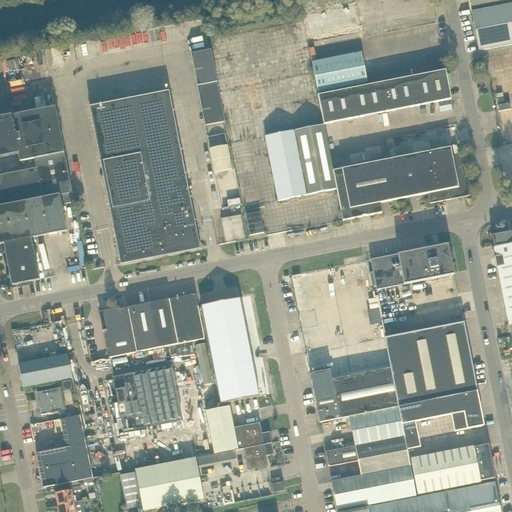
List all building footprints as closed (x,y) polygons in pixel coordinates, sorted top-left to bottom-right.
[(360,0),(350,2),(354,23),(364,21),(360,0)] [(370,0),(362,0),(360,0),(364,21),(374,19),(370,0)] [(380,0),(370,0),(374,19),(384,17),(380,0)] [(390,0),(380,0),(384,17),(393,15),(390,0)] [(400,0),(390,0),(393,15),(403,13),(400,0)] [(410,0),(400,0),(403,13),(413,11),(410,0)] [(420,0),(410,0),(413,11),(423,9),(420,0)] [(511,0),(468,0),(471,12),(511,4),(511,0)] [(350,2),(341,4),(345,25),(354,23),(350,2)] [(341,4),(331,6),(335,27),(345,25),(341,4)] [(478,51),(511,44),(511,4),(471,12),(478,51)] [(331,6),(321,8),(325,28),(335,27),(331,6)] [(321,8),(312,10),(316,30),(325,28),(321,8)] [(312,10),(302,12),(306,32),(316,30),(312,10)] [(198,86),(217,82),(211,50),(192,54),(198,86)] [(318,93),(367,83),(361,53),(312,63),(318,93)] [(21,59),(24,71),(30,70),(26,58),(21,59)] [(445,70),(429,74),(435,103),(451,100),(445,70)] [(11,94),(23,93),(22,83),(18,84),(17,74),(9,75),(11,94)] [(429,74),(413,77),(418,106),(435,103),(429,74)] [(413,77),(397,80),(403,109),(418,106),(413,77)] [(397,80),(381,83),(387,113),(403,109),(397,80)] [(217,82),(198,86),(205,125),(206,126),(225,122),(217,82)] [(381,83),(365,86),(371,116),(387,113),(381,83)] [(365,86),(350,89),(355,119),(371,116),(365,86)] [(350,89),(334,92),(340,122),(355,119),(350,89)] [(196,227),(184,166),(169,91),(90,107),(113,225),(121,265),(200,249),(196,227)] [(334,92),(318,96),(324,125),(340,122),(334,92)] [(20,162),(64,153),(55,107),(0,117),(0,157),(18,154),(20,162)] [(278,201),(336,190),(337,190),(333,171),(324,125),(265,137),(278,201)] [(451,148),(392,159),(400,200),(428,194),(430,204),(451,200),(450,199),(454,198),(454,199),(470,196),(462,156),(452,158),(451,148)] [(62,205),(74,202),(64,153),(35,159),(37,169),(0,175),(0,244),(4,244),(12,285),(40,280),(32,238),(67,231),(63,210),(65,209),(64,206),(62,206),(62,205)] [(400,200),(392,159),(333,171),(337,190),(343,221),(362,217),(362,216),(366,215),(366,216),(382,213),(380,204),(400,200)] [(264,233),(261,215),(260,212),(246,215),(250,236),(264,233)] [(511,232),(493,236),(495,247),(493,247),(508,325),(511,324),(511,232)] [(454,275),(453,274),(448,245),(371,260),(376,284),(377,290),(406,284),(454,275)] [(370,285),(362,251),(345,255),(351,279),(356,278),(359,288),(370,285)] [(295,273),(297,284),(313,280),(311,269),(295,273)] [(319,271),(314,273),(319,288),(324,286),(319,271)] [(184,344),(205,340),(196,295),(183,297),(178,298),(178,297),(177,297),(177,300),(170,302),(169,300),(150,304),(158,349),(184,344)] [(260,397),(240,299),(240,298),(201,306),(221,404),(260,397)] [(109,358),(158,349),(150,304),(128,308),(128,310),(120,312),(119,309),(118,309),(119,310),(106,312),(102,319),(104,331),(103,331),(103,332),(104,332),(109,358)] [(385,340),(391,368),(393,379),(471,364),(463,324),(385,340)] [(204,385),(212,384),(204,344),(196,345),(204,385)] [(23,388),(73,378),(68,355),(19,364),(23,388)] [(124,432),(182,420),(172,366),(113,378),(120,413),(115,414),(117,421),(122,420),(124,432)] [(398,408),(393,379),(391,368),(332,380),(330,370),(310,374),(316,402),(317,402),(319,407),(317,408),(320,423),(336,420),(398,408)] [(42,415),(66,410),(61,389),(38,393),(42,415)] [(464,412),(480,409),(477,392),(448,398),(451,415),(464,412)] [(451,415),(448,398),(439,400),(443,417),(451,415)] [(439,400),(430,401),(434,419),(443,417),(439,400)] [(425,420),(434,419),(430,401),(422,403),(425,420)] [(402,425),(415,422),(425,420),(422,403),(398,408),(402,425)] [(259,424),(234,429),(229,407),(206,411),(214,454),(244,448),(244,449),(271,443),(269,433),(261,435),(259,424)] [(342,449),(355,446),(404,437),(403,433),(402,425),(398,408),(336,420),(342,449)] [(464,412),(467,429),(484,426),(480,409),(464,412)] [(92,478),(80,418),(80,416),(67,418),(66,412),(60,413),(61,420),(60,420),(65,442),(71,447),(36,454),(43,488),(69,483),(70,489),(84,486),(83,481),(92,478)] [(453,423),(466,421),(464,412),(451,415),(453,423)] [(453,423),(454,432),(467,429),(466,421),(453,423)] [(403,433),(417,431),(415,422),(402,425),(403,433)] [(405,441),(418,439),(417,431),(403,433),(404,437),(405,441)] [(407,450),(405,441),(404,437),(355,446),(342,449),(328,452),(327,452),(326,454),(326,455),(328,465),(328,466),(330,467),(331,466),(331,467),(358,461),(361,476),(410,466),(407,450)] [(407,450),(420,447),(418,439),(405,441),(407,450)] [(271,444),(272,444),(272,443),(271,443),(244,449),(243,449),(244,449),(248,470),(267,466),(265,455),(273,454),(271,444)] [(480,480),(474,449),(473,447),(447,452),(454,488),(480,483),(480,480)] [(474,449),(480,480),(494,477),(492,467),(490,467),(489,462),(491,462),(488,447),(474,449)] [(454,488),(447,452),(429,455),(436,491),(454,488)] [(429,455),(411,459),(418,495),(436,491),(429,455)] [(203,499),(199,476),(195,458),(136,470),(144,511),(203,499)] [(337,511),(416,496),(410,466),(361,476),(331,482),(337,511)] [(135,473),(120,476),(127,509),(142,507),(135,473)] [(283,482),(271,484),(273,493),(276,493),(284,491),(283,486),(283,482)] [(500,511),(498,500),(495,483),(345,511),(500,511)] [(58,506),(74,503),(72,491),(55,494),(58,506)] [(59,511),(83,511),(82,502),(74,503),(58,506),(59,511)]
